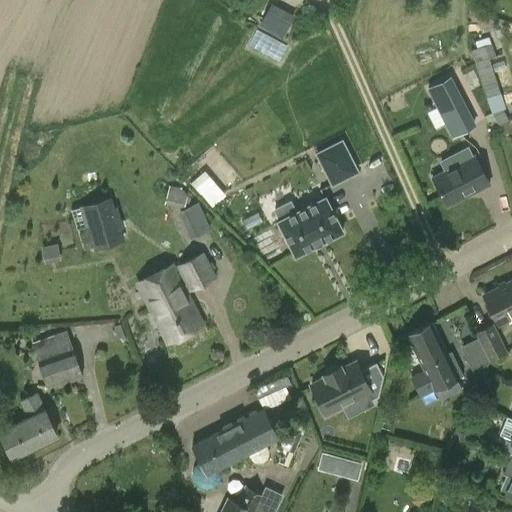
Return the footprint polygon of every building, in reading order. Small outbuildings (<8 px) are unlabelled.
[(259,25),(283,37),(295,14),(271,1),(259,25)] [(471,50),(491,112),(499,127),(510,122),(502,106),(505,105),(501,94),(511,90),(511,85),(501,54),(495,56),(489,37),(475,41),(477,48),(471,50)] [(450,133),(467,124),(453,97),(436,106),(450,133)] [(341,141),(316,154),(332,185),(357,172),(341,141)] [(439,160),(444,170),(431,177),(447,207),(490,186),(474,155),(466,159),(460,149),(439,160)] [(211,206),(226,194),(205,169),(190,181),(211,206)] [(165,204),(184,208),(184,206),(189,206),(191,197),(187,196),(188,192),(168,188),(165,204)] [(111,197),(81,206),(91,239),(104,248),(117,243),(121,230),(111,197)] [(290,202),(274,210),(280,220),(277,222),(295,256),(342,232),(325,197),(295,212),(290,202)] [(42,246),(45,260),(61,256),(58,242),(42,246)] [(181,271),(175,274),(171,267),(139,283),(168,340),(200,324),(185,295),(217,277),(203,251),(178,265),(181,271)] [(511,318),(511,282),(484,296),(498,325),(511,318)] [(507,350),(493,321),(474,330),(488,360),(507,350)] [(406,334),(422,367),(423,370),(410,376),(420,397),(435,390),(440,401),(462,390),(457,378),(463,375),(452,352),(448,354),(432,322),(406,334)] [(31,343),(47,388),(83,375),(67,330),(31,343)] [(311,384),(325,414),(367,393),(371,401),(378,397),(383,377),(376,363),(359,371),(355,362),(341,369),(340,367),(323,375),(325,377),(311,384)] [(56,437),(43,410),(35,392),(18,400),(26,418),(0,430),(0,432),(12,458),(56,437)] [(192,445),(200,462),(195,467),(192,474),(194,481),(199,487),(206,489),(214,488),(220,483),(222,475),(220,468),(248,453),(250,459),(254,462),(260,464),(265,462),(269,458),(270,453),(266,444),(278,438),(263,409),(192,445)] [(509,443),(511,444),(511,452),(510,456),(511,457),(511,420),(506,418),(499,435),(511,439),(509,443)] [(357,479),(362,462),(321,451),(317,468),(357,479)] [(511,457),(510,456),(503,475),(511,479),(505,494),(511,496),(511,457)] [(221,511),(273,511),(281,496),(265,488),(261,496),(246,488),(238,503),(229,498),(221,511)]
